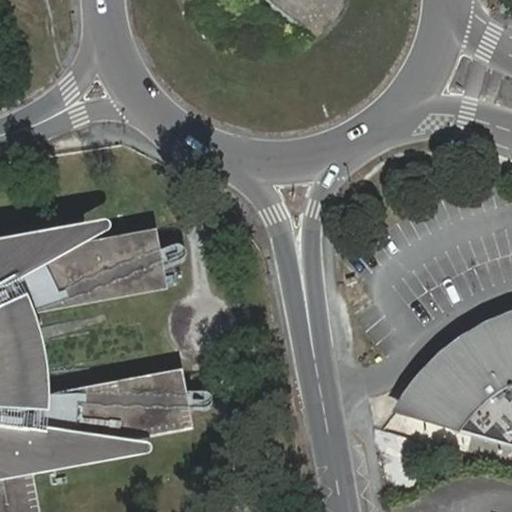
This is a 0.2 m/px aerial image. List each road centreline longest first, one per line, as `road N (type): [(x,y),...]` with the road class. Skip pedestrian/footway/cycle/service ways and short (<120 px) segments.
road 1 (tertiary): [(300,258),(342,511)]
road 2 (primary): [(105,0),(119,61),(154,111),(212,150),(246,159)]
